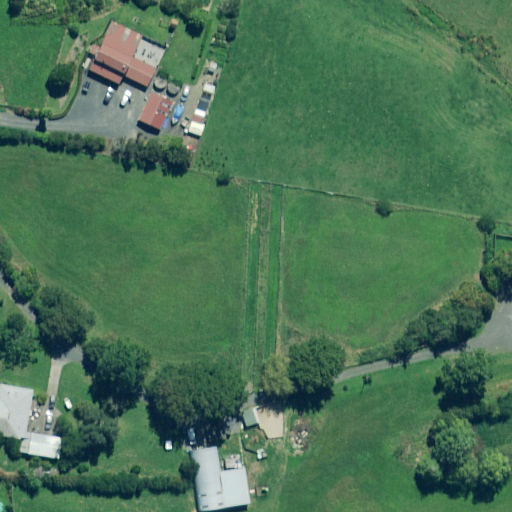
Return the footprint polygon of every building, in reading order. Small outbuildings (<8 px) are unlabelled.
[(139,38),(109,24),(99,46),(90,46),(86,55),(93,59),(87,72),(117,85),(120,77),(145,88),(153,69),(129,58),(139,38)] [(170,104),(149,94),(137,122),(158,131),(170,104)] [(205,108),(196,105),(192,116),(201,119),(205,108)] [(203,127),(190,121),(185,132),(198,138),(203,127)] [(24,433),(30,390),(0,385),(0,435),(16,438),(15,445),(14,452),(59,459),(62,438),(24,433)] [(219,475),(214,448),(191,452),(200,511),(210,511),(246,506),(241,471),(219,475)]
